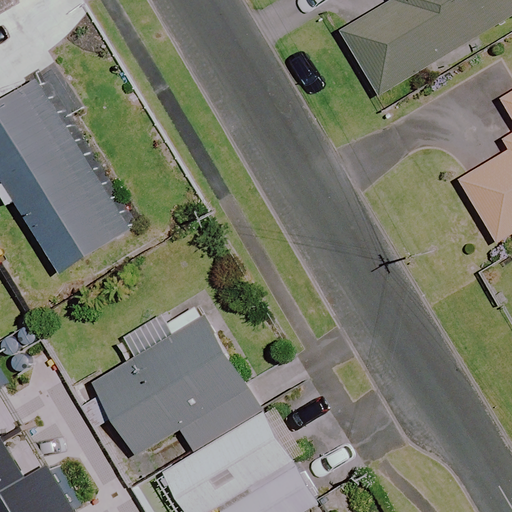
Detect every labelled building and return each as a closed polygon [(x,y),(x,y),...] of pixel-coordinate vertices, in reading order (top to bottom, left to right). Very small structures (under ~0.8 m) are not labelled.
[(511,19),(511,0),(402,0),(346,34),(383,97),(511,19)] [(133,230),(37,84),(0,107),(0,176),(64,275),(133,230)] [(511,100),(508,103),(511,110),(511,154),(465,182),(502,243),(511,237),(511,100)] [(226,338),(214,318),(199,292),(125,337),(140,363),(99,388),(143,459),(184,434),(194,451),(268,406),(226,338)] [(215,511),(301,462),(273,412),(169,473),(191,511),(215,511)] [(305,511),(321,502),(299,469),(231,511),(305,511)]
